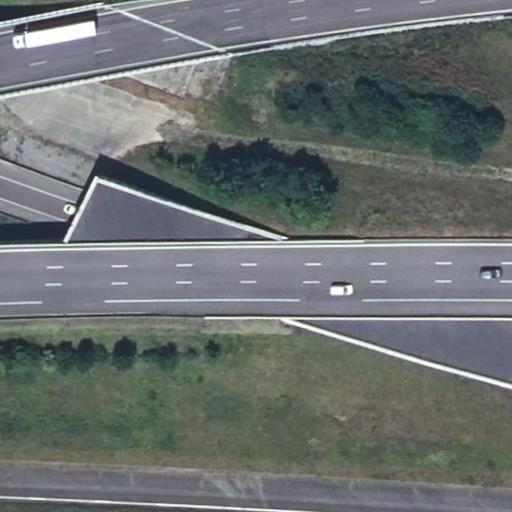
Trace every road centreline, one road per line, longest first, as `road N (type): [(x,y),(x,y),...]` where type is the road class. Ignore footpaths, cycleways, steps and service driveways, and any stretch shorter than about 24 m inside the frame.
road 1 (motorway): [(0,177),(511,338)]
road 2 (motorway): [(0,275),(511,269)]
road 3 (motorway): [(376,0),(0,56)]
